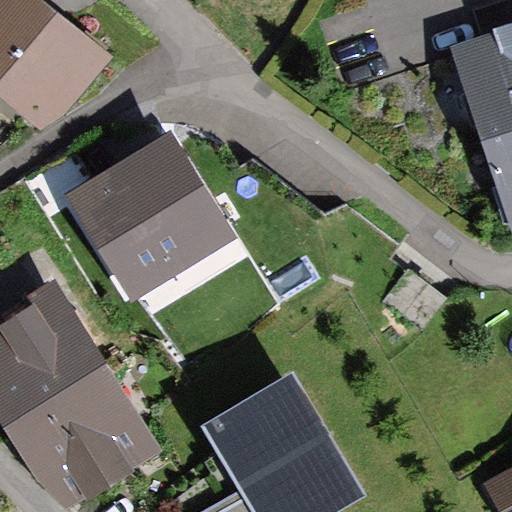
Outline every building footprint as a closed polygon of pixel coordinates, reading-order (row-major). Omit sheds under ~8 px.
[(112,49),(50,0),(0,0),(0,99),(43,134),(112,49)] [(511,35),(472,49),(511,166),(511,35)] [(134,295),(229,235),(170,142),(75,201),(134,295)] [(0,305),(0,425),(104,361),(50,275),(0,305)] [(0,425),(21,460),(72,500),(157,448),(104,361),(0,425)] [(313,511),(358,486),(284,363),(190,419),(227,481),(176,511),(313,511)] [(511,511),(511,458),(481,476),(501,511),(511,511)]
